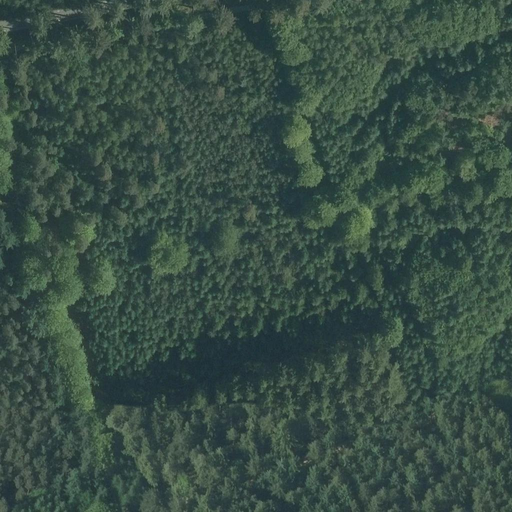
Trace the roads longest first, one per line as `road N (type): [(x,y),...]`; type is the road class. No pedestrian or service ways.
road 1 (track): [(0,180),(120,511)]
road 2 (tertiary): [(0,27),(145,0)]
